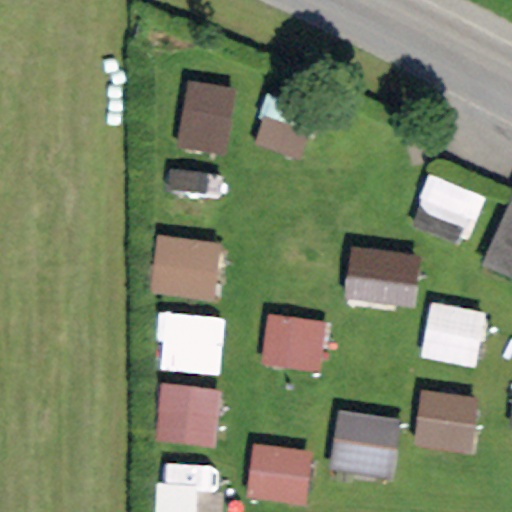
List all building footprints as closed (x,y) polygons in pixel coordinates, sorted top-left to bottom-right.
[(235,146),(249,83),(199,72),(185,135),(235,146)] [(275,95),(266,139),(310,149),(320,105),(275,95)] [(480,234),(490,182),(434,171),(424,224),(480,234)] [(511,199),(479,270),(511,285),(511,199)] [(160,287),(228,293),(233,235),(166,228),(160,287)] [(441,294),(428,349),(484,362),(496,307),(441,294)] [(331,364),(336,312),(275,306),(271,358),(331,364)] [(230,364),(232,310),(172,307),(170,362),(230,364)] [(225,440),(231,381),(171,375),(165,434),(225,440)] [(481,447),(489,392),(431,383),(423,439),(481,447)] [(348,404),(342,465),(404,470),(410,410),(348,404)] [(317,497),(322,442),(262,437),(257,491),(317,497)]
